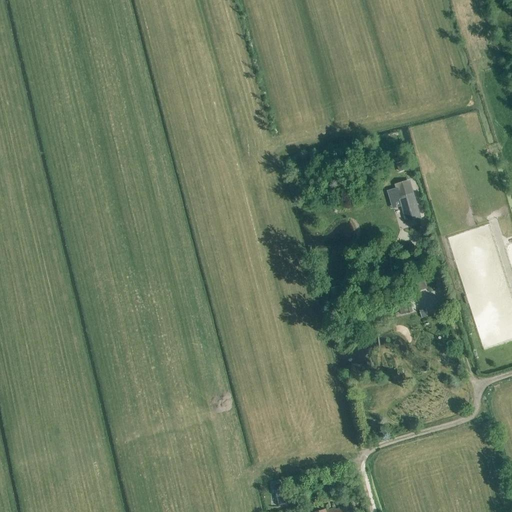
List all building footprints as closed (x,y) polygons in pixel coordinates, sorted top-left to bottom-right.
[(407,170),(407,159),(399,158),(398,169),(407,170)] [(420,218),(413,193),(408,179),(394,183),(395,186),(387,189),(390,200),(399,197),(406,222),(420,218)] [(427,289),(421,271),(411,274),(417,292),(427,289)] [(338,287),(330,289),(333,302),(342,299),(338,287)] [(397,316),(413,312),(409,299),(394,303),(397,316)] [(273,482),(278,506),(286,504),(280,480),(273,482)] [(309,511),(319,508),(316,499),(307,502),(309,511)]
